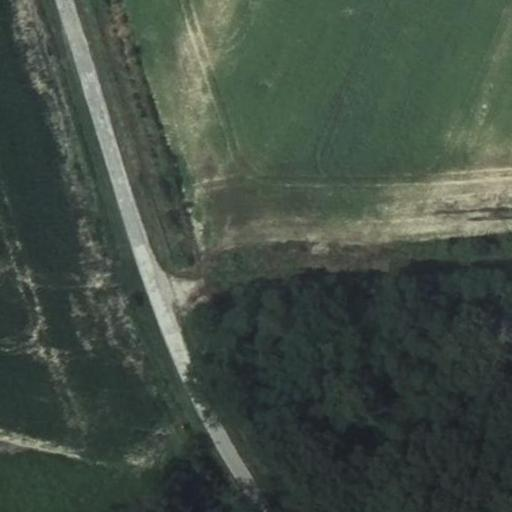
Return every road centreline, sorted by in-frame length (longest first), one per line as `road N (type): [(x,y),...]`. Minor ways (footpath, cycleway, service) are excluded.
road 1 (unclassified): [(260,511),(152,293),(62,0)]
road 2 (track): [(152,293),(511,262)]
